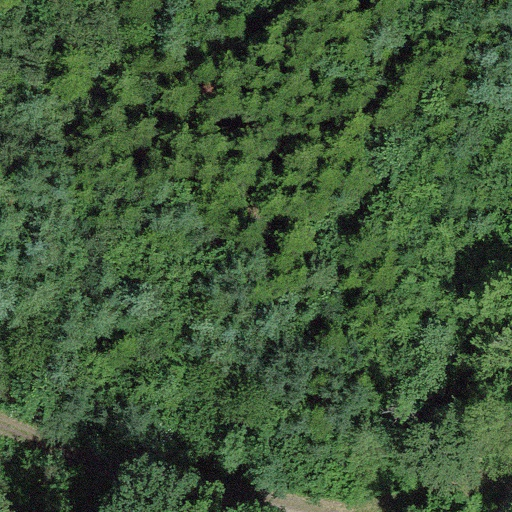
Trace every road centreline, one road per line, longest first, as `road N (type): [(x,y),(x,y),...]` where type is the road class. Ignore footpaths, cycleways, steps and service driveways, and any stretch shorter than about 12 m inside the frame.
road 1 (track): [(331,511),(166,486),(0,435)]
road 2 (track): [(511,473),(380,511)]
